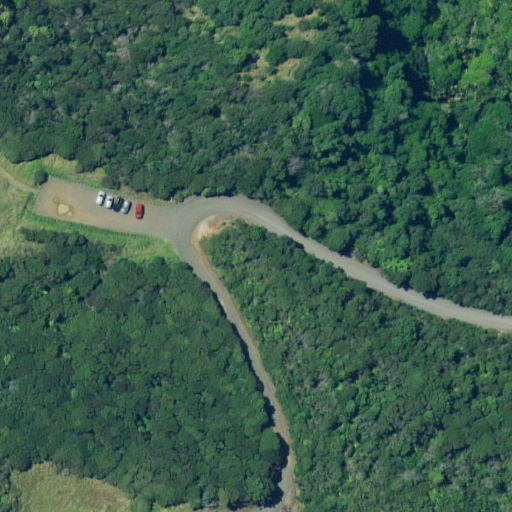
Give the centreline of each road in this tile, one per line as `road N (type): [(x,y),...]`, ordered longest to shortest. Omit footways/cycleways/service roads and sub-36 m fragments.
road 1 (unclassified): [(272,511),(287,481),(284,442),(236,328),(190,254),(184,230),(195,208),(240,208),(409,297),(511,324)]
road 2 (track): [(223,202),(290,71),(316,44),(323,0)]
